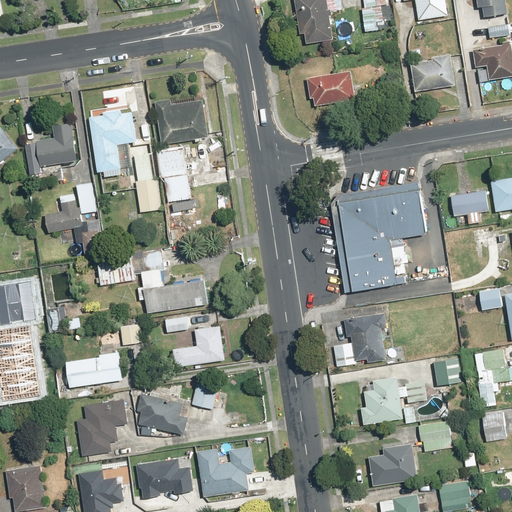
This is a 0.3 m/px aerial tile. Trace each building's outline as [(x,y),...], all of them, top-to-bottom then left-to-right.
[(334,30),(331,12),(362,8),(360,0),(298,0),(304,34),(309,33),(311,43),(335,40),(334,30)] [(388,19),(386,8),(393,6),(392,0),(367,0),(369,11),(364,11),(367,23),(388,19)] [(450,16),(447,0),(406,0),(407,1),(411,0),(418,0),(422,21),(450,16)] [(488,17),(510,15),(509,0),(480,0),(481,8),(487,7),(488,17)] [(488,24),(490,36),(511,32),(509,20),(488,24)] [(511,44),(477,50),(479,67),(491,65),(493,80),(511,76),(511,44)] [(415,64),(419,92),(459,85),(454,55),(436,58),(436,60),(415,64)] [(355,71),(310,79),(314,99),(317,99),(319,106),(359,99),(355,71)] [(159,102),(165,144),(212,137),(207,99),(175,104),(174,99),(159,102)] [(107,114),(94,116),(102,171),(125,167),(121,143),(141,140),(137,111),(125,113),(125,109),(107,111),(107,114)] [(40,140),(44,166),(82,160),(76,122),(57,125),(58,137),(40,140)] [(5,126),(0,130),(0,166),(23,149),(5,126)] [(157,138),(136,142),(142,180),(163,176),(157,138)] [(39,142),(29,144),(34,174),(44,172),(39,142)] [(188,145),(161,149),(165,177),(168,177),(172,201),(195,197),(188,145)] [(511,177),(495,180),(500,211),(511,208),(511,177)] [(160,178),(140,181),(144,211),(164,208),(160,178)] [(100,210),(95,182),(81,184),(86,213),(100,210)] [(454,195),(457,215),(471,213),(472,222),(485,221),(484,211),(492,210),(489,190),(454,195)] [(338,204),(351,291),(397,284),(390,239),(424,234),(418,191),(338,204)] [(49,214),(53,232),(87,225),(84,207),(81,207),(80,199),(65,202),(66,210),(49,214)] [(104,229),(86,232),(90,256),(107,253),(104,229)] [(101,258),(104,284),(140,279),(136,253),(101,258)] [(145,271),(151,312),(213,303),(209,279),(168,285),(165,268),(145,271)] [(0,287),(0,313),(1,323),(36,318),(31,283),(0,287)] [(481,291),(484,309),(504,306),(501,288),(481,291)] [(68,305),(51,307),(54,333),(65,331),(64,321),(71,320),(72,330),(84,328),(81,301),(68,303),(68,305)] [(388,312),(348,318),(351,336),(355,335),(359,360),(371,358),(372,361),(389,358),(385,327),(390,326),(388,312)] [(169,318),(171,331),(192,328),(190,315),(169,318)] [(124,326),(126,344),(145,342),(143,323),(124,326)] [(0,329),(0,382),(3,400),(43,394),(33,325),(0,329)] [(177,348),(179,366),(229,359),(224,325),(199,329),(201,345),(177,348)] [(511,373),(508,349),(478,353),(480,372),(495,370),(497,383),(511,380),(511,373)] [(70,361),(74,387),(127,379),(123,351),(103,354),(103,357),(70,361)] [(462,358),(438,361),(441,384),(465,381),(462,358)] [(407,417),(401,376),(377,380),(379,389),(368,390),(370,406),(365,407),(368,423),(407,417)] [(216,408),(221,388),(200,383),(195,404),(216,408)] [(146,411),(143,423),(188,434),(192,417),(184,415),(187,402),(145,392),(141,410),(146,411)] [(119,437),(117,421),(129,419),(126,395),(87,401),(89,415),(79,417),(84,453),(113,449),(111,438),(119,437)] [(473,416),(476,434),(487,432),(488,440),(510,437),(506,411),(473,416)] [(451,419),(422,424),(428,452),(457,447),(451,419)] [(387,453),(373,455),(378,484),(423,476),(417,441),(386,446),(387,453)] [(221,449),(202,452),(207,496),(253,490),(251,473),(258,472),(255,445),(234,448),(236,460),(222,462),(221,449)] [(477,451),(465,453),(467,467),(479,465),(477,451)] [(196,491),(196,486),(193,467),(184,468),(183,458),(139,464),(142,487),(146,486),(148,497),(165,494),(165,490),(177,489),(178,494),(196,491)] [(17,510),(49,505),(42,462),(8,467),(12,495),(14,494),(17,510)] [(117,499),(127,498),(126,482),(120,483),(119,477),(108,478),(107,470),(83,473),(86,511),(114,511),(114,506),(118,506),(117,499)] [(511,471),(498,473),(499,481),(511,479),(511,471)] [(470,481),(441,485),(445,511),(474,507),(470,481)] [(431,511),(429,494),(381,502),(383,511),(431,511)]
